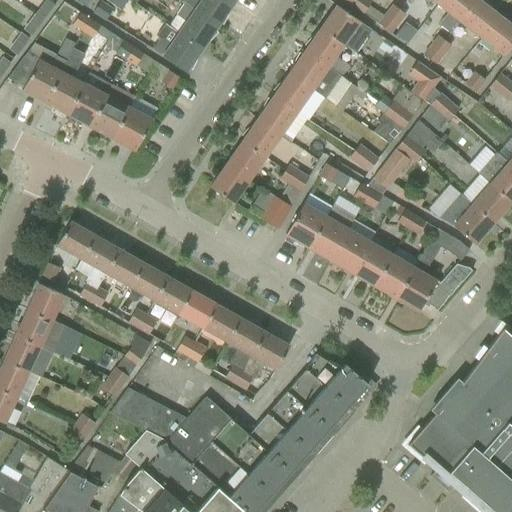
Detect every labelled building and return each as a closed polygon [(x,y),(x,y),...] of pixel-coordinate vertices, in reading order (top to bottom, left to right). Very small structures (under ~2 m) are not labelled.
[(45,0),(35,14),(42,19),(53,5),(47,0),(45,0)] [(127,0),(104,0),(120,11),(128,0),(127,0)] [(183,0),(182,2),(185,4),(217,27),(232,4),(226,0),(183,0)] [(339,0),(340,0),(362,15),(363,14),(367,8),(371,2),(368,0),(339,0)] [(441,0),(438,4),(449,12),(439,25),(450,34),(460,21),(476,0),(441,0)] [(476,0),(460,21),(481,38),(498,16),(477,0),(476,0)] [(92,13),(105,21),(112,8),(100,1),(92,13)] [(186,22),(178,34),(201,49),(217,27),(184,4),(177,16),(186,22)] [(336,5),(320,29),(343,45),(355,53),(370,31),(359,23),(359,22),(336,5)] [(392,5),(384,14),(398,25),(405,15),(392,5)] [(35,14),(24,29),(31,34),(42,19),(35,14)] [(90,19),(82,14),(73,28),(80,32),(90,19)] [(391,34),(398,25),(384,14),(377,24),(391,34)] [(511,44),(511,26),(498,16),(481,38),(504,55),(511,44)] [(100,25),(90,19),(80,32),(91,39),(100,25)] [(405,23),(395,35),(407,44),(416,32),(405,23)] [(335,56),(343,45),(320,29),(304,51),(342,78),(342,77),(350,66),(335,56)] [(21,34),(9,49),(16,54),(28,39),(21,34)] [(160,40),(153,50),(185,72),(201,49),(178,34),(170,46),(160,40)] [(451,46),(444,41),(437,36),(430,45),(444,56),(451,46)] [(27,53),(7,78),(23,87),(21,90),(23,91),(23,89),(33,95),(33,96),(44,102),(61,71),(60,70),(64,61),(67,62),(74,49),(76,45),(65,40),(56,57),(51,66),(27,53)] [(135,47),(124,41),(116,56),(126,61),(135,47)] [(423,55),(429,60),(431,62),(432,61),(437,65),(444,56),(430,45),(423,55)] [(143,52),(135,47),(126,61),(135,67),(143,52)] [(61,71),(44,102),(57,109),(57,107),(67,113),(83,83),(73,77),(85,55),(74,49),(67,62),(64,61),(60,70),(61,71)] [(304,51),(288,74),(312,90),(326,100),(342,78),(304,51)] [(0,61),(0,76),(9,64),(2,58),(0,61)] [(425,69),(410,91),(423,100),(439,78),(425,69)] [(168,70),(160,81),(170,89),(178,78),(168,70)] [(476,93),(485,81),(474,72),(465,84),(476,93)] [(89,126),(105,95),(95,89),(100,80),(88,74),(83,83),(67,113),(66,114),(67,115),(68,113),(78,119),(77,120),(89,126)] [(296,112),(312,90),(288,74),(273,96),(296,112)] [(500,74),(494,80),(489,87),(498,94),(509,81),(500,74)] [(498,94),(508,102),(511,96),(511,83),(509,81),(498,94)] [(102,132),(112,137),(128,107),(135,96),(112,84),(111,86),(105,95),(89,126),(102,133),(102,132)] [(391,102),(387,108),(406,124),(411,118),(420,105),(418,104),(420,100),(401,86),(397,91),(404,96),(396,106),(391,102)] [(438,114),(449,102),(440,94),(429,106),(438,114)] [(257,119),(280,135),(296,112),(273,96),(257,119)] [(390,102),(383,96),(378,102),(387,108),(391,102),(390,102)] [(387,108),(378,102),(374,107),(382,114),(387,108)] [(438,114),(429,106),(420,117),(438,133),(447,122),(453,116),(458,110),(449,102),(438,114)] [(140,113),(128,107),(112,137),(111,138),(112,139),(113,137),(123,143),(123,144),(134,150),(135,151),(152,119),(157,109),(146,103),(140,113)] [(382,114),(402,129),(406,124),(387,108),(382,114)] [(401,129),(382,114),(375,123),(378,125),(372,132),(389,144),(401,129)] [(257,119),(241,142),(265,157),(280,135),(257,119)] [(418,120),(401,142),(396,149),(405,156),(415,143),(422,149),(424,146),(433,153),(441,143),(434,138),(436,136),(433,134),(434,133),(430,130),(418,120)] [(225,165),(248,181),(265,157),(241,142),(225,165)] [(415,164),(420,157),(425,151),(422,149),(415,143),(405,156),(415,164)] [(349,158),(358,165),(369,152),(361,144),(349,158)] [(382,164),(397,176),(409,161),(394,149),(382,164)] [(370,152),(358,165),(367,172),(378,159),(370,152)] [(495,153),(477,173),(489,183),(511,202),(511,200),(511,167),(507,163),(495,153)] [(318,176),(330,184),(338,171),(326,164),(318,176)] [(248,181),(225,165),(210,187),(233,203),(248,181)] [(287,166),(283,172),(304,184),(308,178),(301,174),(287,166)] [(288,184),(279,200),(290,206),(304,184),(283,172),(279,179),(288,184)] [(371,179),(364,187),(380,196),(385,189),(371,179)] [(471,204),(492,223),(511,202),(489,183),(471,204)] [(363,204),(370,192),(359,186),(352,197),(363,204)] [(396,187),(393,194),(418,206),(421,200),(396,187)] [(370,192),(363,204),(374,210),(381,199),(370,192)] [(474,244),(492,223),(471,204),(459,194),(439,217),(452,225),(459,231),(474,244)] [(260,219),(277,229),(290,206),(279,200),(273,196),(260,219)] [(308,247),(326,216),(325,215),(303,203),(295,217),(285,234),(286,234),(287,233),(297,239),(296,240),(307,246),(308,247)] [(332,205),(326,216),(308,247),(319,253),(320,252),(330,258),(329,259),(329,260),(347,228),(354,217),(332,205)] [(407,230),(414,217),(403,211),(396,224),(407,230)] [(407,230),(418,236),(425,223),(414,217),(407,230)] [(81,259),(94,236),(69,222),(56,244),(81,259)] [(331,259),(335,261),(340,264),(340,265),(352,272),(370,241),(347,228),(329,260),(330,260),(331,259)] [(459,261),(469,250),(457,240),(437,229),(430,240),(440,246),(449,252),(459,261)] [(81,259),(105,272),(118,250),(94,236),(81,259)] [(352,272),(359,276),(363,279),(364,278),(374,284),(373,285),(392,253),(370,241),(352,272)] [(118,250),(105,272),(130,286),(142,264),(118,250)] [(415,266),(413,265),(395,297),(407,305),(408,304),(418,309),(417,311),(418,311),(422,304),(427,307),(426,308),(427,308),(429,305),(433,308),(433,309),(436,310),(471,270),(468,268),(456,264),(438,285),(423,276),(433,257),(423,252),(415,266)] [(375,284),(384,289),(385,290),(384,291),(395,297),(413,265),(392,253),(373,285),(374,286),(375,284)] [(53,282),(59,268),(48,263),(42,277),(53,282)] [(130,286),(154,300),(167,277),(142,264),(130,286)] [(154,300),(179,314),(191,291),(167,277),(154,300)] [(79,294),(89,300),(97,286),(87,280),(79,294)] [(39,284),(27,310),(51,321),(63,295),(39,284)] [(97,286),(89,300),(99,306),(107,292),(97,286)] [(179,314),(202,327),(215,305),(191,291),(179,314)] [(227,341),(240,319),(215,305),(202,327),(227,341)] [(127,322),(137,328),(145,313),(135,308),(127,322)] [(27,310),(15,335),(40,347),(52,352),(64,327),(51,321),(27,310)] [(145,313),(137,328),(148,334),(155,319),(145,313)] [(238,348),(229,365),(231,366),(224,378),(234,384),(263,332),(240,319),(227,341),(238,348)] [(511,511),(511,329),(506,324),(399,446),(432,475),(449,489),(475,511),(511,511)] [(288,346),(263,332),(234,384),(244,390),(252,377),(255,379),(264,363),(275,369),(288,346)] [(40,347),(15,335),(4,361),(28,372),(40,347)] [(176,351),(173,357),(183,363),(187,356),(194,344),(183,338),(176,351)] [(205,350),(194,344),(187,356),(198,362),(205,350)] [(132,346),(124,357),(136,365),(143,353),(132,346)] [(306,368),(304,370),(348,406),(358,394),(355,389),(359,384),(363,388),(367,384),(344,364),(339,369),(314,353),(314,355),(306,368)] [(107,377),(122,388),(129,378),(127,377),(136,365),(124,357),(116,369),(114,368),(107,377)] [(4,361),(0,369),(0,389),(16,397),(28,372),(4,361)] [(348,406),(304,370),(286,392),(327,427),(330,424),(327,421),(331,416),(336,419),(348,406)] [(100,387),(115,397),(122,388),(107,377),(100,387)] [(111,412),(127,421),(140,395),(128,388),(111,412)] [(16,397),(0,389),(0,421),(5,423),(16,397)] [(267,414),(309,450),(320,438),(316,433),(320,428),(324,431),(327,427),(286,392),(267,414)] [(127,421),(141,429),(154,403),(140,395),(127,421)] [(165,445),(177,455),(219,410),(206,399),(186,421),(165,445)] [(144,434),(154,439),(168,411),(154,403),(141,429),(145,432),(144,434)] [(219,410),(177,455),(241,509),(245,511),(253,511),(250,509),(254,504),(259,507),(281,482),(278,477),(282,472),(285,475),(289,471),(249,436),(230,420),(219,410)] [(154,439),(165,445),(186,421),(168,411),(154,439)] [(74,424),(89,434),(96,425),(81,414),(74,424)] [(249,436),(289,471),(291,468),(288,465),(292,460),(298,463),(309,450),(267,414),(249,436)] [(67,434),(82,444),(89,434),(74,424),(67,434)] [(119,496),(134,508),(139,511),(243,511),(245,511),(241,509),(177,455),(165,445),(154,439),(144,434),(124,455),(140,469),(139,470),(124,457),(119,462),(104,482),(105,482),(112,472),(127,484),(125,486),(119,496)] [(3,464),(14,470),(27,445),(18,441),(3,464)] [(104,482),(119,462),(90,442),(73,465),(104,482)] [(0,511),(37,511),(40,508),(68,471),(46,457),(28,489),(0,473),(0,511)] [(45,510),(44,511),(83,511),(87,505),(86,505),(96,486),(70,472),(68,471),(40,508),(45,510)] [(132,511),(134,508),(119,496),(108,511),(132,511)]
